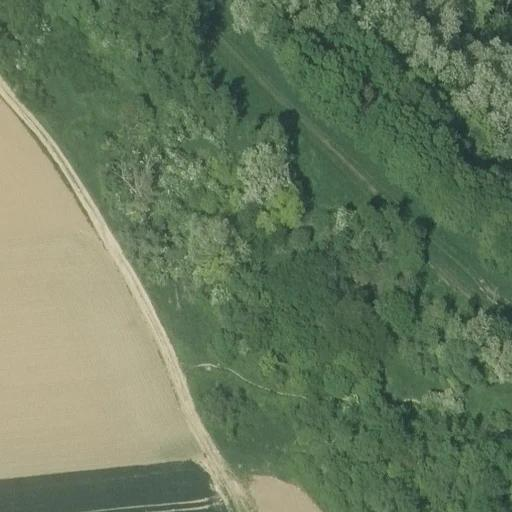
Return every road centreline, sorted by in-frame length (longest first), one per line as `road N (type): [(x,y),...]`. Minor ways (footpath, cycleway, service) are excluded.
road 1 (track): [(511,342),(490,312),(328,173),(237,82)]
road 2 (track): [(169,380),(77,203),(0,95)]
road 3 (track): [(323,0),(511,212)]
road 4 (track): [(218,511),(169,380)]
